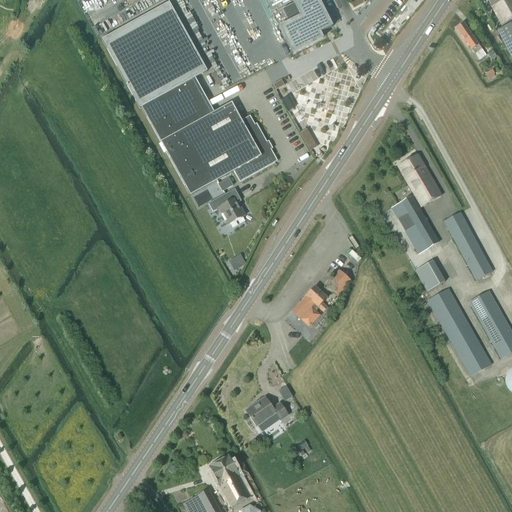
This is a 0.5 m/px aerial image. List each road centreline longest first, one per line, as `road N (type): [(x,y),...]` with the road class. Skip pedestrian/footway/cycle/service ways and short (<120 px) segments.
road 1 (primary): [(107,511),(392,77)]
road 2 (unknown): [(387,85),(418,117),(494,244),(493,284)]
